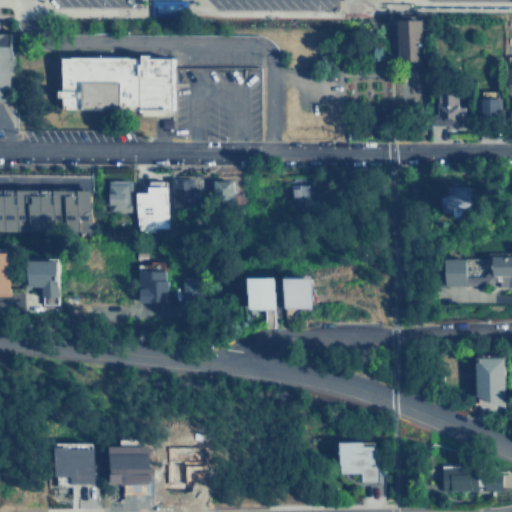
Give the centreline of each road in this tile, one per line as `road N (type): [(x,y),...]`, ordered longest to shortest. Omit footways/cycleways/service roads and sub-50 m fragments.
road 1 (tertiary): [(0,337),(324,377),(511,448)]
road 2 (residential): [(511,150),(0,149)]
road 3 (residential): [(225,365),(268,338),(511,330)]
